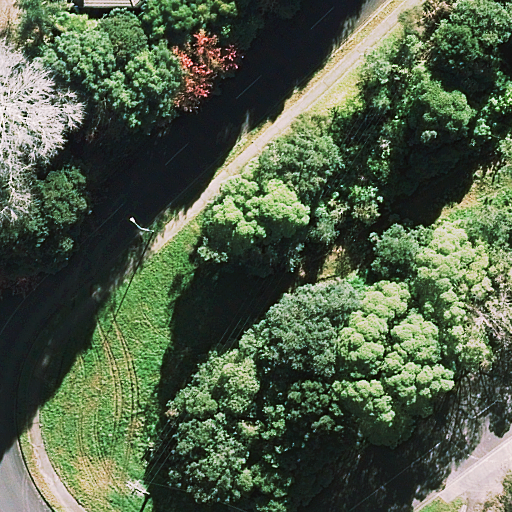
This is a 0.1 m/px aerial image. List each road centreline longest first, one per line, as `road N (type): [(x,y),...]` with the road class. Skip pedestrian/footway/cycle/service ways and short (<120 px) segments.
road 1 (residential): [(334,0),(49,268),(0,343)]
road 2 (residential): [(347,511),(511,391)]
